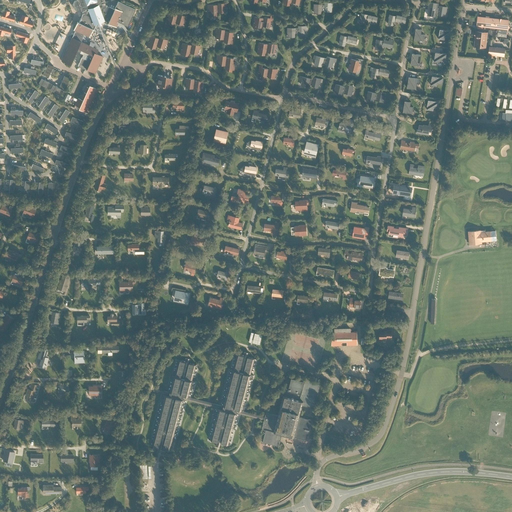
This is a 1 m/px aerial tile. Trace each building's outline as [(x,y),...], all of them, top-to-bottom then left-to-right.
[(72,38),(61,61),(71,65),(77,51),(83,54),(88,56),(86,60),(81,57),(78,66),(87,70),(87,69),(95,73),(102,56),(102,57),(96,54),(97,54),(96,54),(98,49),(80,41),(84,34),(89,37),(93,29),(92,28),(94,25),(94,24),(98,23),(99,25),(101,24),(100,22),(104,20),(104,21),(108,23),(116,27),(118,23),(118,22),(127,26),(135,9),(118,1),(115,8),(114,9),(106,5),(106,6),(104,2),(105,2),(104,0),(76,0),(74,1),(72,4),(74,9),(78,11),(80,10),(81,11),(82,11),(83,14),(82,14),(79,22),(77,22),(74,30),(75,31),(72,37),(72,38)] [(218,5),(216,5),(217,13),(218,12),(218,13),(225,12),(224,12),(224,7),(226,7),(226,3),(217,3),(218,5)] [(325,5),(323,5),(323,11),(325,11),(325,12),(331,12),(331,7),(332,7),(332,3),(325,3),(325,5)] [(428,10),(427,15),(436,16),(437,14),(436,14),(437,8),(438,4),(436,4),(429,3),(429,7),(428,7),(428,10)] [(216,5),(208,5),(208,9),(210,9),(210,11),(208,11),(208,16),(211,16),(210,14),(217,14),(217,13),(216,5)] [(323,11),(323,5),(314,5),(314,8),(315,8),(315,13),(321,14),(321,10),(323,11)] [(437,8),(436,14),(437,14),(438,14),(438,15),(444,16),(445,11),(446,11),(447,8),(439,7),(439,9),(437,8)] [(2,13),(1,17),(13,21),(15,17),(8,15),(9,11),(3,10),(3,13),(2,13)] [(176,15),(177,15),(168,13),(167,16),(169,17),(169,19),(167,18),(165,23),(167,24),(168,22),(174,24),(174,22),(176,15)] [(178,16),(176,15),(174,22),(176,23),(183,25),(182,25),(183,19),(185,20),(186,17),(178,14),(178,16)] [(368,19),(368,17),(367,17),(367,15),(361,14),(361,16),(361,17),(360,23),(365,24),(366,20),(366,18),(368,19)] [(20,18),(19,22),(32,26),(33,22),(27,20),(28,17),(22,15),(21,18),(20,18)] [(262,26),(263,26),(270,28),(270,27),(269,27),(270,22),(272,22),(273,15),(271,15),(270,18),(264,17),(264,19),(263,18),(262,26)] [(389,24),(388,28),(393,29),(393,25),(395,20),(395,18),(396,19),(397,17),(395,17),(390,15),(389,18),(390,18),(389,24)] [(263,18),(255,17),(254,21),(256,21),(256,23),(254,23),(253,28),(255,28),(255,26),(262,27),(262,26),(263,18)] [(478,17),(477,25),(482,26),(490,27),(490,29),(495,30),(495,28),(498,28),(507,29),(508,21),(489,19),(485,18),(478,17)] [(61,49),(70,26),(65,23),(55,47),(61,49)] [(0,34),(3,35),(4,32),(10,34),(11,30),(0,26),(0,34)] [(297,28),(297,34),(298,34),(298,35),(305,35),(305,30),(306,30),(308,30),(308,26),(306,26),(298,26),(298,28),(297,28)] [(297,34),(297,28),(288,29),(288,32),(289,32),(289,37),(295,37),(295,34),(297,34)] [(498,33),(497,36),(506,37),(507,29),(498,28),(498,29),(498,33)] [(225,32),(224,32),(224,30),(216,29),(215,32),(217,33),(216,38),(215,38),(223,39),(224,39),(225,32)] [(416,29),(414,40),(423,41),(424,34),(421,34),(422,30),(416,29)] [(439,29),(438,38),(445,39),(445,36),(450,37),(450,31),(439,29)] [(28,39),(30,35),(17,31),(16,35),(22,37),(21,41),(27,43),(28,39)] [(224,39),(224,41),(230,42),(230,44),(232,44),(233,39),(231,38),(231,36),(233,36),(234,33),(225,31),(225,32),(224,39)] [(485,45),(486,38),(487,32),(480,32),(480,31),(477,31),(475,44),(480,45),(485,45)] [(158,39),(158,38),(150,36),(149,40),(151,40),(150,42),(148,42),(147,47),(149,47),(149,45),(155,47),(156,46),(158,39)] [(348,39),(348,38),(347,37),(346,37),(341,36),(340,38),(341,39),(340,45),(344,46),(346,40),(346,39),(348,39)] [(159,39),(158,39),(156,46),(157,46),(157,47),(164,49),(164,48),(163,48),(165,43),(167,44),(168,40),(160,38),(159,39)] [(383,43),(384,42),(382,41),(376,40),(376,43),(377,43),(375,49),(380,50),(382,45),(382,43),(383,43)] [(190,45),(191,45),(182,43),(181,47),(183,47),(183,50),(181,49),(180,54),(182,55),(183,53),(189,54),(189,53),(190,45)] [(267,44),(259,43),(258,46),(260,47),(260,49),(258,49),(257,54),(259,54),(260,52),(266,53),(266,52),(267,44)] [(268,45),(267,44),(266,52),(267,52),(275,53),(274,53),(275,48),(277,48),(277,45),(269,43),(268,45)] [(192,46),(190,45),(189,53),(190,53),(197,55),(198,54),(197,54),(198,49),(200,49),(200,46),(192,44),(192,46)] [(7,46),(7,52),(10,52),(10,59),(15,59),(15,46),(10,46),(7,46)] [(504,57),(505,48),(489,46),(488,55),(504,57)] [(435,52),(434,62),(447,64),(448,59),(446,58),(446,54),(435,52)] [(412,54),(410,64),(420,66),(421,55),(412,54)] [(227,58),(225,58),(226,56),(217,55),(217,59),(219,59),(218,64),(217,64),(225,65),(226,65),(227,58)] [(314,56),(313,59),(316,60),(315,65),(321,66),(322,63),(324,64),(325,59),(316,56),(314,56)] [(325,59),(324,64),(325,64),(325,65),(331,67),(332,62),(333,62),(336,62),(336,59),(334,59),(327,57),(327,59),(325,59)] [(235,62),(233,62),(233,59),(227,58),(226,65),(226,67),(232,68),(232,70),(234,70),(234,65),(232,64),(233,62),(235,62)] [(349,65),(348,70),(350,71),(351,69),(357,70),(359,71),(360,64),(358,64),(359,61),(351,59),(350,63),(352,63),(351,65),(349,65)] [(48,64),(43,75),(48,77),(53,67),(48,64)] [(262,68),(262,65),(260,64),(259,71),(261,72),(260,74),(259,73),(258,79),(260,79),(260,77),(266,78),(267,77),(266,77),(268,69),(262,68)] [(269,69),(268,69),(266,77),(267,77),(268,77),(275,78),(274,78),(275,73),(277,73),(278,69),(269,68),(269,69)] [(371,68),(370,70),(372,71),(373,71),(372,77),(377,78),(378,73),(378,71),(380,72),(380,70),(379,70),(379,69),(373,68),(371,68)] [(170,88),(172,79),(165,78),(166,76),(158,75),(156,84),(163,85),(163,87),(170,88)] [(64,76),(59,86),(65,89),(70,78),(64,76)] [(432,76),(430,85),(437,86),(437,83),(442,84),(443,78),(432,76)] [(300,77),(299,80),(302,80),(303,80),(302,86),(308,87),(309,84),(310,84),(311,79),(303,77),(300,77)] [(409,77),(407,88),(416,89),(417,83),(420,84),(421,79),(409,77)] [(41,78),(38,84),(49,89),(52,84),(41,78)] [(195,81),(194,81),(194,79),(185,78),(185,82),(187,82),(186,87),(185,87),(192,88),(193,88),(194,88),(195,81)] [(311,79),(310,84),(312,85),(312,86),(318,87),(319,82),(320,82),(322,82),(323,80),(321,79),(314,78),(313,80),(311,79)] [(194,88),(194,90),(200,91),(199,93),(202,93),(202,88),(200,87),(201,85),(203,86),(203,82),(195,81),(194,88)] [(53,85),(50,90),(61,96),(64,91),(53,85)] [(343,88),(343,86),(336,85),(335,88),(336,88),(335,93),(341,94),(342,91),(345,92),(345,90),(344,90),(344,89),(343,88)] [(346,87),(343,86),(343,88),(344,89),(344,90),(345,90),(345,92),(344,93),(350,94),(352,89),(353,89),(353,86),(346,85),(346,87)] [(98,90),(89,86),(83,100),(78,98),(75,106),(79,108),(79,109),(87,112),(98,90)] [(40,91),(36,89),(29,99),(33,102),(40,91)] [(375,96),(375,93),(368,92),(367,95),(368,95),(367,100),(373,102),(374,99),(377,99),(377,97),(376,97),(376,96),(375,96)] [(378,94),(375,93),(375,96),(376,96),(376,97),(377,97),(377,99),(376,100),(382,102),(384,96),(385,97),(385,94),(378,92),(378,94)] [(39,105),(43,108),(49,98),(46,95),(39,105)] [(235,101),(230,100),(230,102),(226,102),(226,103),(225,103),(225,104),(225,106),(224,107),(225,107),(224,109),(227,109),(227,112),(233,113),(233,111),(236,111),(238,104),(234,103),(235,101)] [(428,100),(427,109),(433,110),(433,107),(438,108),(439,102),(428,100)] [(405,101),(403,112),(412,113),(413,107),(410,106),(411,102),(405,101)] [(147,102),(147,104),(143,104),(143,109),(146,109),(146,113),(154,113),(154,109),(152,109),(152,104),(149,104),(149,102),(147,102)] [(183,110),(183,102),(178,102),(173,102),(173,107),(176,107),(176,110),(183,110)] [(52,115),(59,105),(55,103),(49,113),(52,115)] [(71,111),(66,108),(60,119),(65,121),(71,111)] [(298,109),(297,111),(295,111),(290,110),(289,115),(300,117),(301,109),(298,109)] [(268,115),(258,113),(259,111),(254,110),(252,118),(265,121),(264,123),(266,123),(268,115)] [(41,119),(31,111),(28,115),(39,122),(41,119)] [(85,120),(73,116),(71,120),(83,125),(85,120)] [(322,119),(321,119),(317,117),(315,124),(324,126),(325,122),(327,123),(328,121),(325,120),(326,118),(323,118),(322,119)] [(340,123),(339,128),(338,131),(342,132),(343,129),(351,131),(354,120),(350,119),(348,124),(344,123),(344,124),(340,123)] [(58,130),(48,123),(45,127),(56,134),(58,130)] [(419,125),(418,130),(417,129),(417,133),(422,134),(423,131),(431,132),(432,124),(429,124),(429,126),(423,125),(423,126),(419,125)] [(189,126),(184,126),(179,126),(179,129),(175,129),(175,134),(184,134),(184,129),(188,129),(189,129),(189,126)] [(366,131),(365,136),(368,137),(368,136),(373,138),(373,139),(374,139),(379,140),(382,131),(374,129),(374,133),(366,131)] [(78,135),(67,130),(65,135),(77,139),(78,135)] [(217,131),(217,132),(216,132),(214,141),(225,144),(228,132),(223,131),(223,132),(217,131)] [(58,141),(46,137),(45,141),(57,146),(58,141)] [(294,147),(294,145),(294,139),(284,138),(283,144),(291,145),(291,146),(294,147)] [(402,140),(402,142),(401,148),(415,151),(415,147),(419,148),(419,145),(414,144),(414,143),(410,142),(410,143),(405,143),(405,141),(402,140)] [(262,148),(263,142),(256,141),(252,141),(252,142),(251,142),(250,142),(249,142),(248,143),(247,144),(247,145),(246,144),(246,145),(261,151),(260,151),(261,147),(262,148)] [(308,142),(305,153),(315,156),(318,144),(319,145),(319,144),(307,141),(307,142),(308,142)] [(74,148),(62,144),(61,148),(73,152),(74,148)] [(117,145),(117,147),(115,147),(115,148),(109,148),(109,153),(119,153),(119,148),(119,145),(117,145)] [(146,148),(146,145),(140,145),(140,149),(139,149),(139,151),(137,150),(137,153),(146,154),(146,153),(145,153),(145,148),(146,148)] [(54,152),(42,148),(40,152),(52,157),(54,152)] [(204,153),(202,158),(206,158),(205,162),(210,163),(218,165),(220,159),(215,158),(216,158),(214,158),(215,156),(204,153)] [(367,156),(366,162),(370,163),(370,162),(375,162),(375,164),(381,165),(382,157),(377,156),(377,158),(367,156)] [(57,159),(56,162),(67,167),(69,163),(57,159)] [(45,167),(34,163),(32,167),(43,172),(45,167)] [(410,164),(410,167),(409,174),(420,175),(421,171),(424,172),(424,166),(418,165),(418,168),(413,168),(414,165),(410,164)] [(257,167),(249,166),(249,167),(245,166),(245,167),(244,167),(243,168),(242,168),(242,169),(241,169),(241,170),(241,171),(240,170),(239,170),(255,177),(255,176),(254,176),(254,173),(256,173),(257,167)] [(284,167),(283,170),(276,169),(275,175),(288,177),(288,173),(286,173),(287,167),(284,167)] [(303,168),(302,176),(317,178),(318,171),(303,168)] [(340,171),(336,170),(333,170),(332,175),(343,177),(342,179),(345,180),(345,179),(346,172),(340,170),(340,171)] [(100,173),(99,176),(94,189),(100,191),(101,188),(104,190),(106,184),(102,183),(105,175),(100,173)] [(359,184),(359,186),(372,188),(374,178),(374,177),(361,175),(360,179),(359,184)] [(152,177),(152,184),(158,184),(158,186),(163,186),(163,184),(168,184),(168,177),(164,177),(161,177),(152,177)] [(204,185),(204,189),(200,188),(200,190),(203,191),(210,193),(210,196),(214,198),(217,189),(204,185)] [(394,188),(393,193),(393,192),(398,193),(398,194),(404,195),(409,196),(410,187),(395,185),(395,188),(394,188)] [(237,193),(239,193),(238,197),(232,196),(231,201),(237,202),(238,200),(248,202),(249,196),(245,195),(246,191),(241,190),(241,189),(238,189),(237,193)] [(272,196),(271,202),(275,202),(275,205),(282,206),(282,202),(282,194),(279,194),(279,196),(272,196)] [(300,201),(295,202),(296,210),(300,210),(300,211),(307,210),(307,204),(309,204),(309,200),(307,200),(300,200),(300,201)] [(352,202),(350,211),(356,212),(356,210),(356,208),(360,209),(360,211),(365,212),(369,212),(369,207),(366,207),(366,206),(357,205),(357,203),(352,202)] [(86,212),(85,216),(89,216),(88,220),(92,221),(94,215),(91,214),(92,208),(93,208),(94,205),(87,203),(87,204),(86,211),(86,212)] [(12,207),(10,206),(9,208),(2,205),(0,209),(0,211),(9,215),(11,209),(12,207)] [(123,206),(115,205),(115,208),(112,208),(112,207),(107,207),(107,214),(117,215),(117,217),(120,217),(120,210),(123,211),(123,206)] [(35,210),(36,208),(33,206),(32,209),(25,206),(23,212),(33,216),(35,210)] [(148,208),(148,206),(144,206),(144,208),(141,208),(141,215),(150,215),(150,208),(148,208)] [(412,207),(412,210),(404,208),(403,215),(415,217),(416,208),(412,207)] [(209,209),(208,212),(199,209),(197,215),(206,217),(206,219),(210,220),(213,210),(209,209)] [(240,218),(228,215),(227,219),(229,220),(228,226),(241,230),(243,223),(239,222),(240,218)] [(339,223),(327,221),(325,227),(338,229),(338,225),(340,226),(341,223),(339,223)] [(266,224),(265,224),(264,230),(268,230),(272,230),(271,233),(277,234),(279,223),(275,222),(275,225),(266,224)] [(307,235),(306,225),(299,225),(299,226),(295,227),(295,235),(299,234),(300,235),(307,235)] [(388,225),(387,231),(389,232),(388,234),(393,235),(393,234),(398,234),(397,237),(403,238),(403,235),(404,231),(407,232),(408,228),(399,227),(399,228),(394,227),(394,226),(388,225)] [(354,226),(352,237),(357,238),(358,236),(361,236),(361,238),(364,239),(365,235),(366,232),(369,233),(370,227),(365,226),(365,228),(354,226)] [(481,232),(480,230),(468,232),(470,244),(486,243),(486,241),(496,240),(496,231),(481,232)] [(164,232),(155,231),(155,238),(158,238),(158,242),(165,242),(166,235),(163,235),(164,232)] [(39,236),(39,233),(37,232),(36,235),(29,232),(27,238),(37,242),(39,236)] [(205,241),(206,237),(199,236),(199,235),(193,234),(191,242),(197,243),(196,245),(197,244),(203,246),(204,241),(205,241)] [(80,253),(81,248),(79,248),(80,243),(75,242),(71,254),(74,255),(75,251),(80,253)] [(138,248),(138,244),(131,244),(132,245),(128,245),(128,250),(133,250),(133,251),(135,251),(135,253),(143,253),(143,248),(138,248)] [(267,246),(255,244),(254,253),(264,255),(265,249),(266,249),(267,246)] [(226,246),(224,252),(228,253),(228,252),(232,253),(232,254),(238,255),(239,249),(226,246)] [(329,258),(329,255),(330,249),(319,248),(318,254),(326,255),(326,258),(329,258)] [(274,257),(276,257),(280,258),(287,260),(288,250),(285,250),(284,253),(278,251),(277,254),(275,253),(274,257)] [(408,259),(409,252),(397,250),(396,257),(408,259)] [(19,254),(18,254),(8,251),(6,257),(16,260),(18,256),(20,257),(21,254),(19,253),(19,254)] [(352,251),(351,254),(348,253),(348,251),(345,251),(344,254),(347,255),(347,259),(353,260),(353,259),(362,260),(363,253),(352,251)] [(186,261),(184,269),(188,270),(188,269),(192,270),(192,271),(192,273),(191,275),(193,276),(194,274),(194,272),(196,263),(186,261)] [(317,270),(321,271),(322,271),(321,275),(333,277),(334,270),(322,268),(318,267),(317,270)] [(380,275),(380,277),(382,277),(382,276),(389,277),(390,275),(393,276),(394,270),(387,269),(387,267),(384,267),(383,268),(380,267),(379,275),(380,275)] [(218,271),(217,276),(220,277),(221,276),(225,278),(225,279),(224,281),(227,281),(227,279),(229,273),(229,270),(227,270),(226,272),(218,271)] [(360,273),(349,271),(346,270),(346,273),(349,273),(348,277),(358,279),(360,273)] [(24,275),(21,274),(20,277),(14,275),(11,281),(22,284),(24,278),(24,275)] [(60,280),(57,289),(58,289),(65,291),(66,286),(69,276),(63,274),(61,280),(60,280)] [(99,278),(93,278),(91,278),(91,280),(87,280),(87,279),(81,279),(81,286),(87,286),(87,285),(91,285),(96,285),(96,282),(99,282),(99,278)] [(135,283),(135,279),(128,279),(128,282),(119,282),(119,290),(128,290),(128,291),(132,291),(132,283),(135,283)] [(177,291),(175,299),(180,300),(180,301),(182,301),(182,300),(188,301),(189,293),(184,292),(176,290),(177,291)] [(402,300),(402,295),(401,295),(401,293),(389,291),(388,298),(402,300)] [(209,301),(208,303),(211,304),(211,305),(212,305),(212,304),(215,305),(214,307),(221,309),(222,305),(221,305),(223,298),(220,297),(220,300),(210,297),(209,301)] [(350,298),(349,307),(361,308),(362,301),(354,300),(354,298),(350,298)] [(138,304),(132,304),(132,312),(137,312),(139,313),(144,313),(144,303),(138,303),(138,304)] [(60,313),(49,311),(49,313),(52,314),(51,319),(51,322),(58,324),(60,313)] [(113,315),(113,314),(110,314),(110,316),(107,316),(107,321),(112,321),(112,325),(122,325),(122,321),(116,321),(116,315),(113,315)] [(0,321),(1,322),(0,324),(0,326),(5,330),(13,319),(6,315),(3,319),(1,318),(0,319),(0,321)] [(392,338),(392,330),(386,330),(386,326),(376,327),(376,330),(379,330),(380,339),(387,339),(387,338),(392,338)] [(357,345),(357,332),(331,333),(332,345),(357,345)] [(45,368),(48,358),(45,357),(46,354),(45,354),(46,350),(42,348),(40,353),(39,353),(38,358),(41,359),(39,366),(45,368)] [(73,351),(74,363),(84,362),(84,363),(83,350),(73,351)] [(249,357),(250,353),(244,352),(243,356),(237,354),(233,370),(231,370),(222,406),(189,398),(193,381),(192,381),(196,365),(190,363),(191,359),(186,358),(185,362),(178,360),(174,376),(173,376),(169,392),(162,391),(162,393),(164,394),(155,430),(156,431),(152,446),(158,448),(157,452),(162,454),(164,449),(170,451),(174,435),(175,436),(185,399),(217,408),(213,424),(215,425),(210,440),(217,442),(216,446),(221,447),(222,443),(228,445),(232,429),(234,430),(238,413),(264,420),(261,433),(265,434),(263,442),(275,445),(274,446),(279,447),(282,434),(286,435),(285,437),(293,439),(294,437),(305,440),(307,433),(308,433),(312,420),(299,417),(302,404),(314,407),(321,383),(307,379),(306,381),(287,376),(282,396),(283,396),(278,415),(266,412),(265,417),(243,411),(252,375),(251,375),(255,359),(249,357)] [(39,386),(31,383),(30,389),(28,389),(26,395),(28,396),(27,399),(31,401),(33,394),(36,395),(39,386)] [(88,395),(101,395),(101,386),(93,385),(93,386),(88,386),(88,395)] [(75,416),(71,416),(71,422),(72,422),(72,426),(81,426),(81,422),(83,422),(83,419),(81,419),(81,418),(77,418),(77,419),(75,419),(75,416)] [(23,424),(24,421),(18,420),(19,417),(15,417),(14,422),(15,422),(14,428),(19,429),(20,424),(23,424)] [(106,426),(104,430),(112,433),(116,422),(108,419),(105,425),(106,426)] [(1,454),(0,457),(4,458),(3,461),(12,463),(15,452),(5,450),(4,454),(1,454)] [(43,462),(43,454),(35,454),(35,455),(31,455),(31,460),(36,460),(36,462),(43,462)] [(73,455),(65,454),(65,455),(61,455),(61,460),(67,460),(67,463),(73,463),(73,455)] [(89,455),(89,462),(90,462),(90,466),(98,466),(99,455),(89,455)] [(53,487),(53,485),(43,485),(43,493),(56,493),(61,493),(61,487),(53,487)] [(29,490),(29,486),(27,486),(27,487),(21,487),(21,488),(18,488),(18,495),(22,495),(22,497),(28,497),(28,493),(27,493),(27,490),(29,490)]
